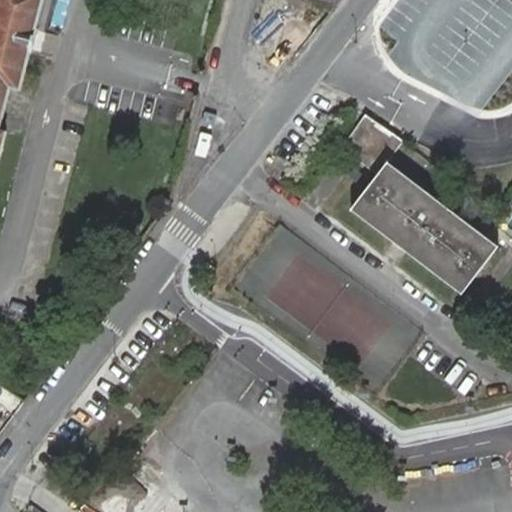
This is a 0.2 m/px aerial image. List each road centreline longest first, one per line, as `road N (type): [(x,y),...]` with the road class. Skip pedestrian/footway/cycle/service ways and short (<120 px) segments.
road 1 (residential): [(0,474),(365,0)]
road 2 (unknown): [(192,483),(258,437),(395,511)]
